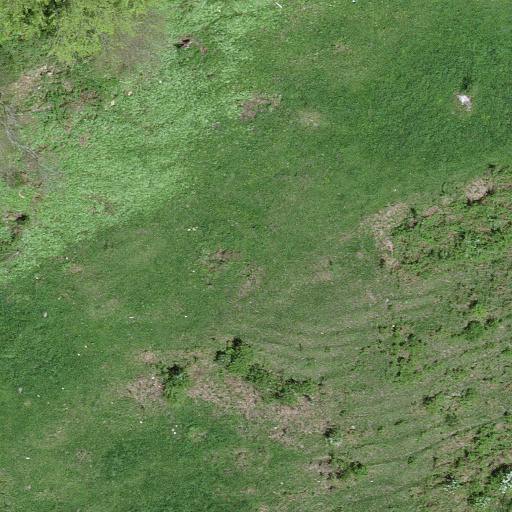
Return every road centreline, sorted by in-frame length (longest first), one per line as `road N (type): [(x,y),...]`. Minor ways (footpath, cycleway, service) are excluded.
road 1 (motorway): [(0,73),(240,511)]
road 2 (motorway): [(416,0),(511,174)]
